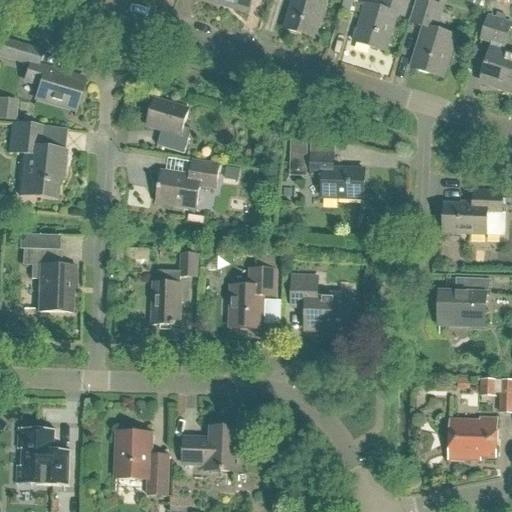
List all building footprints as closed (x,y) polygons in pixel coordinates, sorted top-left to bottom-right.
[(225,0),(223,6),(235,9),(236,8),(252,12),(255,0),(225,0)] [(315,40),(328,0),(295,0),(285,31),(315,40)] [(410,0),(386,0),(383,11),(368,6),(356,45),(387,54),(398,18),(404,19),(410,0)] [(457,52),(460,39),(438,32),(444,9),(420,2),(412,26),(424,30),(416,58),(421,60),(417,72),(444,80),(453,51),(457,52)] [(509,92),(511,81),(511,57),(504,55),(511,29),(511,27),(490,20),(484,40),(495,44),(483,83),(496,87),(496,88),(509,92)] [(0,57),(21,64),(30,66),(38,68),(42,53),(0,41),(0,57)] [(75,118),(86,82),(38,68),(30,66),(25,82),(40,87),(36,100),(76,112),(74,117),(75,118)] [(0,120),(17,122),(17,121),(32,122),(34,104),(19,103),(19,100),(0,98),(0,120)] [(184,156),(192,132),(184,129),(189,113),(155,102),(147,127),(162,132),(157,148),(184,156)] [(65,175),(67,153),(41,150),(43,129),(13,126),(10,155),(24,156),(20,198),(58,203),(61,174),(65,175)] [(364,202),(365,173),(334,172),(335,158),(313,157),(312,179),(324,180),(323,201),(364,202)] [(217,192),(220,168),(193,164),(191,179),(162,174),(157,206),(197,212),(200,189),(217,192)] [(239,171),(227,169),(226,180),(238,181),(239,171)] [(444,235),(488,237),(505,238),(506,215),(503,215),(504,195),(475,194),(474,207),(446,206),(444,235)] [(76,284),(77,269),(61,268),(62,253),(59,253),(59,238),(19,237),(19,251),(24,251),(23,267),(32,267),(32,280),(40,281),(39,314),(72,315),(74,284),(76,284)] [(463,237),(463,245),(493,246),(493,238),(463,237)] [(124,264),(125,244),(114,243),(113,263),(124,264)] [(199,281),(200,258),(182,257),(182,274),(160,273),(159,285),(155,285),(153,328),(181,329),(183,286),(182,286),(182,280),(199,281)] [(278,270),(276,270),(276,259),(256,258),(256,269),(251,269),(251,286),(233,286),(231,329),(263,331),(264,298),(277,298),(278,270)] [(352,332),(353,297),(318,296),(318,280),(293,279),(292,308),(307,309),(306,332),(325,333),(325,331),(352,332)] [(492,298),(493,282),(458,280),(457,293),(441,292),(439,326),(485,328),(487,297),(492,298)] [(495,395),(495,382),(482,382),(482,396),(494,397),(495,395)] [(501,395),(501,413),(511,413),(511,382),(501,383),(501,395)] [(497,457),(498,422),(481,421),(480,426),(451,425),(450,461),(481,462),(481,457),(497,457)] [(242,474),(242,453),(239,453),(240,431),(211,430),(211,440),(185,439),(184,466),(205,467),(205,473),(242,474)] [(70,489),(71,453),(55,452),(56,432),(19,431),(19,452),(23,453),(22,470),(38,471),(37,488),(70,489)] [(167,498),(169,458),(152,458),(152,435),(118,434),(117,481),(149,482),(149,498),(167,498)]
